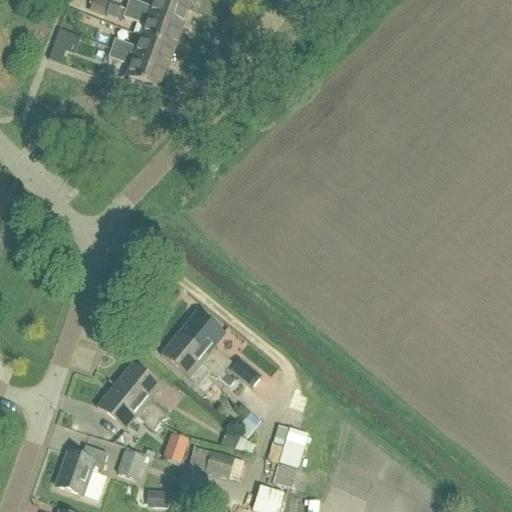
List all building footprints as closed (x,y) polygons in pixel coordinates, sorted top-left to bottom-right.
[(189,12),(193,0),(157,0),(157,1),(189,12)] [(182,33),(189,12),(157,1),(153,12),(130,3),(127,12),(182,33)] [(92,3),(87,17),(101,21),(105,8),(92,3)] [(175,53),(182,33),(127,12),(123,22),(146,30),(142,41),(175,53)] [(167,73),(175,53),(142,41),(138,52),(115,44),(112,53),(167,73)] [(54,50),(48,64),(60,68),(65,54),(54,50)] [(159,95),(167,73),(112,53),(108,62),(131,71),(127,83),(159,95)] [(231,367),(223,360),(222,360),(213,353),(225,339),(197,316),(179,338),(224,375),(225,374),(231,367)] [(224,376),(224,375),(179,338),(161,360),(189,383),(201,368),(209,376),(228,392),(234,385),(224,376)] [(261,382),(239,364),(230,375),(252,393),(261,382)] [(115,390),(160,428),(167,419),(158,412),(158,413),(149,405),(161,391),(133,368),(115,390)] [(153,436),(160,428),(115,390),(96,412),(124,435),(136,421),(145,428),(145,429),(153,436)] [(236,434),(247,443),(261,426),(251,417),(236,434)] [(308,439),(288,433),(272,487),(292,493),(308,439)] [(172,440),(167,455),(182,460),(187,445),(172,440)] [(85,451),(81,462),(68,457),(56,491),(97,506),(106,482),(100,480),(108,459),(85,451)] [(136,485),(145,462),(124,454),(116,478),(136,485)] [(229,485),(235,463),(212,456),(206,479),(229,485)] [(248,511),(277,511),(283,498),(256,489),(248,511)] [(153,496),(152,511),(167,511),(169,496),(153,496)]
